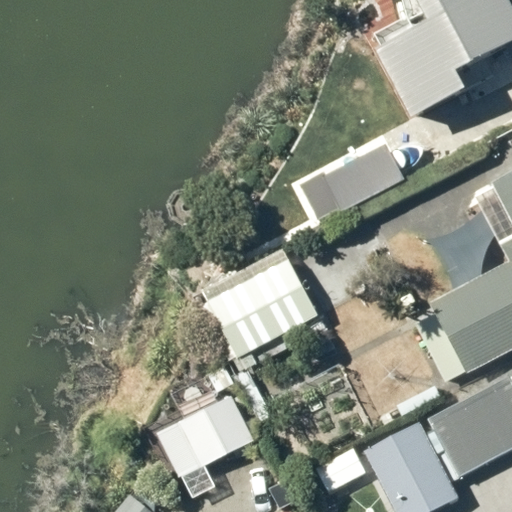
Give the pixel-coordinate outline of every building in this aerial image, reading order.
[(409,122),(465,93),(457,77),(471,70),(509,50),(511,55),(511,0),(430,0),(441,20),(374,56),(409,122)] [(511,181),(490,194),(498,208),(432,244),(456,286),(511,253),(511,273),(414,323),(450,388),(511,353),(511,181)] [(291,258),(205,302),(235,361),(321,318),(315,306),(367,278),(358,262),(384,247),(372,224),(295,266),(291,258)] [(511,453),(511,379),(511,378),(365,450),(394,511),(437,511),(461,501),(452,482),(511,453)] [(255,443),(230,392),(154,431),(180,481),(255,443)]
